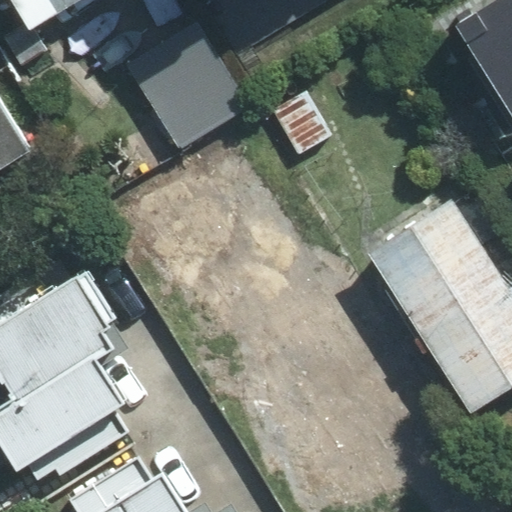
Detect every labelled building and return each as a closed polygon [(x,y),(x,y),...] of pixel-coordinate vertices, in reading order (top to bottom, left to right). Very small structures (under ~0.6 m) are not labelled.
[(42,0),(50,12),(70,0),(42,0)] [(204,14),(132,60),(187,145),(259,98),(204,14)] [(0,61),(0,150),(39,128),(0,61)] [(511,91),(494,104),(511,130),(511,91)] [(219,151),(132,206),(174,273),(261,218),(219,151)] [(511,253),(474,190),(381,245),(486,401),(511,385),(511,253)] [(138,388),(110,344),(141,324),(97,259),(0,322),(0,348),(26,388),(1,404),(35,456),(138,388)] [(341,279),(244,314),(308,490),(405,455),(341,279)] [(209,511),(178,462),(97,511),(209,511)]
